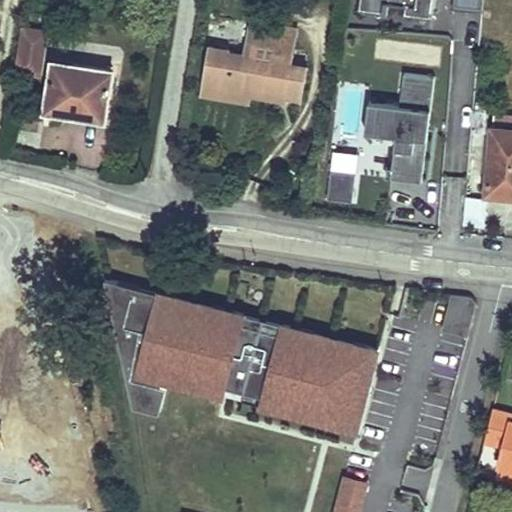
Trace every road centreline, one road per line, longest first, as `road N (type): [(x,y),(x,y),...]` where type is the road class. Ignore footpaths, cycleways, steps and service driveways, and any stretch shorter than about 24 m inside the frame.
road 1 (unclassified): [(504,268),(155,219),(0,175)]
road 2 (residential): [(504,268),(444,511)]
